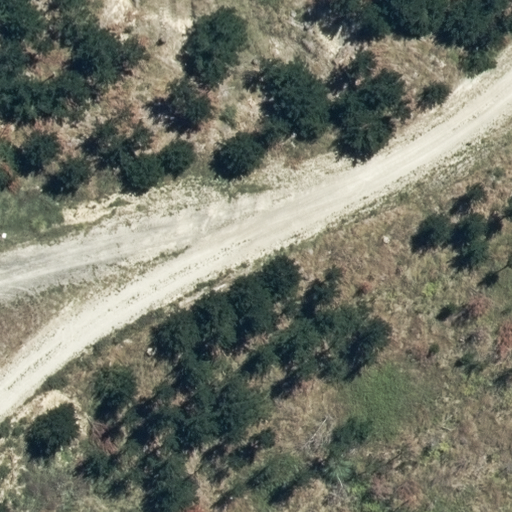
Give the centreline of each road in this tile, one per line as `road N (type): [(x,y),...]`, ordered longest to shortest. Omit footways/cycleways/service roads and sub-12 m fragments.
road 1 (track): [(511,78),(407,145),(135,236),(0,388)]
road 2 (track): [(0,291),(135,236)]
